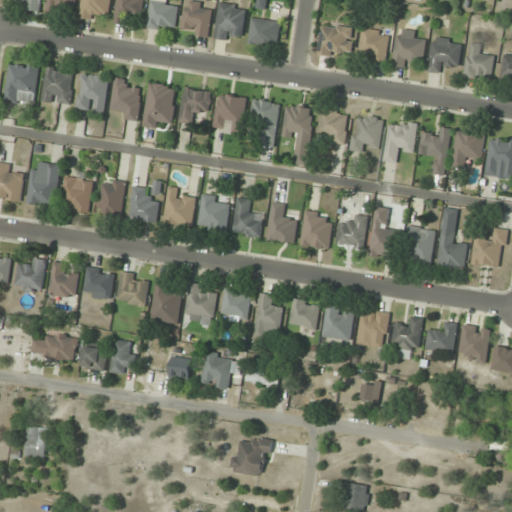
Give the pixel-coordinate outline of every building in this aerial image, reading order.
[(42,0),(23,0),(22,10),(41,12),(42,0)] [(76,0),(47,0),(46,12),(61,14),(62,5),(76,7),(76,0)] [(110,0),(81,0),(80,18),(99,21),(100,11),(109,12),(110,0)] [(142,17),(143,0),(117,0),(116,23),(124,24),(125,15),(142,17)] [(176,31),(178,3),(150,1),(148,29),(176,31)] [(181,32),(208,37),(214,6),(187,1),(181,32)] [(247,8),(220,3),(214,37),(241,42),(247,8)] [(249,44),(278,47),(280,22),(252,19),(249,44)] [(354,29),(322,25),(318,54),(339,57),(340,49),(351,51),(354,29)] [(371,63),(386,64),(390,32),(363,29),(361,51),(372,52),(371,63)] [(394,67),(407,67),(408,60),(424,61),(426,39),(418,39),(418,31),(397,30),(394,67)] [(462,41),(433,38),(429,71),(446,73),(448,64),(460,65),(462,41)] [(492,80),(495,58),(482,56),(484,46),(469,43),(465,76),(492,80)] [(504,83),(511,82),(511,57),(503,58),(504,83)] [(35,106),(40,67),(9,63),(4,102),(35,106)] [(75,73),(46,69),(43,102),(72,105),(75,73)] [(105,114),(110,77),(82,73),(76,110),(105,114)] [(120,109),(119,118),(139,121),(142,91),(130,90),(131,81),(116,79),(112,108),(120,109)] [(179,87),(150,83),(144,126),(163,129),(164,121),(174,123),(179,87)] [(180,123),(197,125),(198,114),(208,116),(211,92),(184,89),(180,123)] [(247,99),(219,94),(213,128),(241,133),(247,99)] [(262,123),(259,146),(275,148),(280,104),(254,100),(251,122),(262,123)] [(314,107),(286,105),(283,137),(295,138),(293,163),(309,165),(314,107)] [(328,135),(327,142),(346,144),(349,114),(322,111),(319,134),(328,135)] [(352,150),(380,153),(384,119),(355,116),(352,150)] [(385,161),(397,162),(398,153),(414,155),(418,124),(389,121),(385,161)] [(450,129),(441,129),(441,136),(421,134),(420,154),(435,155),(434,175),(447,176),(450,129)] [(466,168),(468,158),(482,160),(485,134),(457,131),(452,167),(466,168)] [(511,179),(511,139),(490,137),(485,176),(511,179)] [(56,206),(61,165),(41,162),(40,171),(31,170),(27,203),(56,206)] [(25,175),(15,174),(16,165),(0,163),(0,199),(21,202),(25,175)] [(89,213),(94,181),(67,176),(61,208),(89,213)] [(103,179),(98,214),(121,217),(126,182),(103,179)] [(157,223),(161,202),(151,201),(153,190),(135,187),(129,218),(157,223)] [(169,188),(164,224),(193,228),(197,201),(177,198),(178,189),(169,188)] [(228,232),(232,199),(203,196),(199,229),(228,232)] [(256,201),(239,198),(232,233),(260,239),(265,213),(254,211),(256,201)] [(267,240),(295,244),(299,217),(289,215),(290,206),(273,203),(267,240)] [(370,255),(395,258),(398,232),(388,230),(390,209),(376,207),(370,255)] [(330,249),(334,215),(306,212),(302,246),(330,249)] [(337,244),(365,248),(370,217),(352,214),(350,225),(340,223),(337,244)] [(432,264),(437,230),(410,226),(405,260),(432,264)] [(475,236),(473,265),(504,268),(507,230),(492,229),(491,238),(475,236)] [(456,231),(439,232),(442,267),(468,265),(466,243),(457,244),(456,231)] [(0,280),(9,282),(13,256),(0,254),(0,280)] [(16,290),(43,292),(46,260),(29,259),(28,267),(18,267),(16,290)] [(77,297),(79,276),(69,275),(70,264),(54,262),(50,295),(77,297)] [(84,296),(111,300),(116,273),(88,268),(84,296)] [(146,307),(151,278),(123,273),(118,301),(146,307)] [(179,325),(183,292),(166,290),(167,280),(157,278),(151,321),(179,325)] [(217,294),(208,293),(209,286),(190,284),(186,320),(214,323),(217,294)] [(252,292),(225,289),(221,319),(248,323),(252,292)] [(280,329),(284,308),(273,306),(274,296),(261,294),(255,336),(266,338),(267,327),(280,329)] [(320,302),(293,302),(293,327),(320,327),(320,302)] [(354,309),(327,307),(325,337),(353,339),(354,309)] [(391,314),(363,309),(358,344),(385,348),(391,314)] [(420,351),(423,319),(412,318),(411,326),(396,325),(393,348),(420,351)] [(455,353),(458,324),(447,323),(446,331),(429,329),(427,350),(455,353)] [(491,329),(464,326),(460,359),(487,362),(491,329)] [(78,338),(45,335),(44,340),(35,339),(33,356),(76,360),(78,338)] [(132,343),(117,340),(111,372),(132,375),(136,354),(130,353),(132,343)] [(105,371),(109,348),(87,345),(84,367),(105,371)] [(492,371),(511,373),(511,348),(495,346),(492,371)] [(201,385),(228,390),(234,356),(207,351),(201,385)] [(169,379),(189,383),(193,368),(172,363),(169,379)] [(361,399),(380,402),(383,382),(364,380),(361,399)] [(27,458),(46,458),(46,427),(27,427),(27,458)] [(261,475),(263,455),(272,456),(273,440),(250,438),(249,444),(241,443),(239,457),(233,457),(231,473),(261,475)] [(356,511),(365,511),(372,488),(348,482),(341,508),(356,511)]
